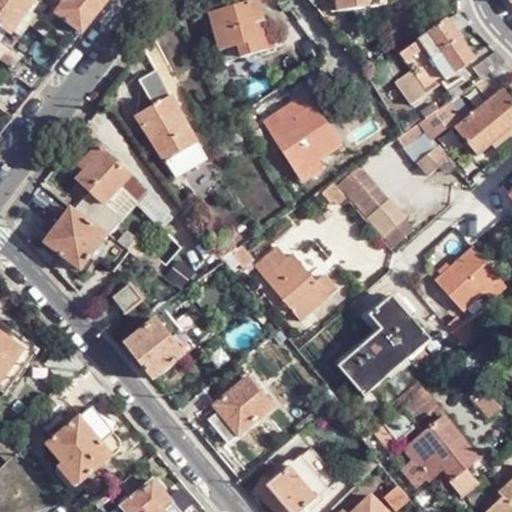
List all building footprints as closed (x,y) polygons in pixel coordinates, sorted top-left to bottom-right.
[(0,0),(0,27),(10,35),(12,32),(26,14),(36,0),(0,0)] [(66,0),(65,2),(64,1),(55,14),(80,32),(83,33),(109,0),(66,0)] [(239,47),(242,58),(263,52),(255,23),(264,20),(257,0),(255,0),(209,15),(220,52),(239,47)] [(324,0),(309,0),(316,8),(325,3),(324,0)] [(389,6),(388,0),(332,0),(333,6),(341,5),(342,12),(389,6)] [(334,13),(342,12),(341,5),(333,6),(334,13)] [(26,14),(12,32),(21,40),(35,20),(26,14)] [(476,60),(448,22),(401,55),(416,75),(429,94),(476,60)] [(224,64),(242,58),(239,47),(220,52),(224,64)] [(22,60),(8,50),(1,59),(16,71),(22,60)] [(483,81),(509,64),(498,54),(475,71),(483,81)] [(34,91),(45,77),(22,60),(16,71),(13,74),(34,91)] [(142,85),(154,107),(173,98),(160,74),(142,85)] [(411,107),(429,94),(416,75),(398,89),(411,107)] [(489,101),(504,90),(495,79),(482,91),(489,101)] [(511,126),(511,99),(504,90),(489,101),(459,131),(479,155),(511,126)] [(173,98),(154,107),(138,118),(148,134),(155,146),(164,158),(168,165),(201,146),(173,98)] [(300,174),(316,163),(341,147),(308,98),(267,125),(300,174)] [(464,116),(454,102),(423,125),(432,139),(464,116)] [(155,146),(148,134),(143,138),(149,148),(152,147),(155,146)] [(78,179),(92,193),(105,206),(107,204),(132,178),(134,175),(101,144),(87,159),(93,164),(87,170),(88,170),(78,179)] [(164,158),(155,146),(152,147),(160,160),(164,158)] [(168,165),(178,179),(209,160),(207,156),(201,146),(168,165)] [(447,177),(458,168),(440,150),(418,169),(428,181),(442,171),(447,177)] [(93,164),(87,159),(82,164),(87,170),(93,164)] [(322,171),(316,163),(300,174),(305,182),(322,171)] [(148,194),(132,178),(107,204),(124,220),(148,194)] [(332,204),(349,196),(342,181),(325,188),(332,204)] [(92,193),(77,211),(110,237),(124,220),(107,204),(105,206),(92,193)] [(368,224),(384,243),(407,221),(390,202),(368,224)] [(77,211),(74,209),(58,230),(48,243),(83,270),(94,256),(110,237),(77,211)] [(117,274),(132,254),(110,237),(94,256),(117,274)] [(302,322),(332,298),(295,255),(289,260),(278,248),(255,268),(302,322)] [(464,313),(501,278),(475,248),(437,283),(464,313)] [(128,315),(145,302),(133,286),(117,299),(128,315)] [(395,297),(372,318),(389,339),(347,374),(367,399),(432,342),(395,297)] [(389,339),(372,318),(368,313),(362,318),(373,332),(338,363),(347,374),(389,339)] [(448,329),(464,348),(467,350),(476,339),(459,319),(448,329)] [(160,322),(126,348),(155,383),(187,357),(187,356),(160,322)] [(0,389),(27,352),(11,339),(0,331),(0,389)] [(16,333),(11,339),(27,352),(0,389),(0,391),(9,397),(41,352),(16,333)] [(64,386),(85,368),(67,348),(47,365),(64,386)] [(218,407),(242,437),(276,409),(252,379),(218,407)] [(226,450),(242,437),(218,407),(202,420),(226,450)] [(94,410),(82,420),(103,445),(115,435),(94,410)] [(394,420),(386,411),(374,421),(395,447),(420,428),(407,410),(394,420)] [(456,482),(470,470),(481,461),(447,418),(406,451),(431,483),(448,471),(456,482)] [(77,489),(114,459),(103,445),(82,420),(48,447),(63,466),(59,469),(77,489)] [(103,445),(114,459),(119,455),(121,443),(115,435),(103,445)] [(319,476),(331,491),(344,480),(317,446),(303,458),(319,476)] [(319,476),(303,458),(291,468),(306,487),(319,476)] [(357,489),(374,472),(365,462),(347,480),(357,489)] [(306,487),(291,468),(270,485),(291,511),(304,511),(318,501),(306,487)] [(81,495),(77,489),(59,469),(57,470),(56,471),(56,474),(71,493),(75,497),(79,497),(81,495)] [(482,486),(470,470),(456,482),(452,484),(465,500),(482,486)] [(318,501),(331,491),(319,476),(306,487),(318,501)] [(134,501),(122,486),(107,499),(116,511),(122,511),(127,509),(129,511),(182,511),(158,481),(134,501)] [(511,511),(511,485),(503,494),(505,498),(490,511),(511,511)] [(399,511),(412,501),(401,487),(388,497),(399,511)] [(387,511),(375,497),(358,511),(387,511)]
